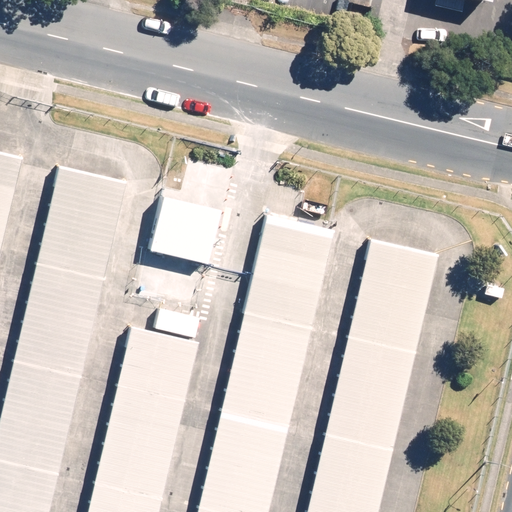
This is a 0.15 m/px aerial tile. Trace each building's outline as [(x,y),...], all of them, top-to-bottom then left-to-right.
[(0,245),(20,160),(0,155),(0,245)] [(0,511),(46,511),(124,183),(55,167),(0,399),(0,511)] [(219,196),(161,182),(145,253),(202,266),(219,196)] [(268,511),(334,231),(265,215),(195,511),(268,511)] [(376,511),(437,255),(368,239),(303,511),(376,511)] [(154,511),(195,342),(129,326),(85,511),(154,511)]
